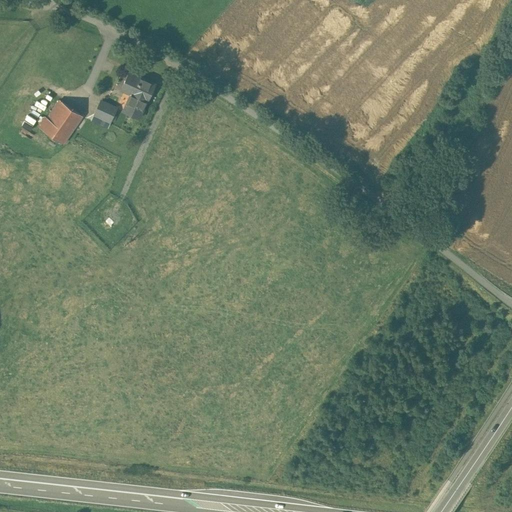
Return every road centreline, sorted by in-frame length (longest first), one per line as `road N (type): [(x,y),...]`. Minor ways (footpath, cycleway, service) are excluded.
road 1 (unclassified): [(511,301),(300,143),(159,52),(49,6),(0,2)]
road 2 (trunk): [(310,511),(0,474)]
road 3 (trunk): [(0,487),(212,511)]
road 4 (tertiary): [(438,511),(511,402)]
